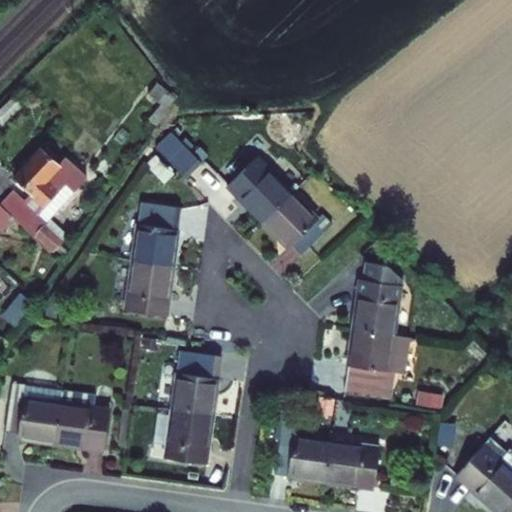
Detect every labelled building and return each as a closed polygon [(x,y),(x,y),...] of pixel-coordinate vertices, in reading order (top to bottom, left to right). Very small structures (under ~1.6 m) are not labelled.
[(169,94),(153,76),(142,86),(158,104),(169,94)] [(172,130),(156,145),(201,194),(217,179),(172,130)] [(5,182),(4,183),(35,209),(48,196),(35,184),(49,167),(30,150),(19,163),(16,164),(4,178),(5,182)] [(224,186),(259,223),(291,192),(256,155),(224,186)] [(318,220),(291,192),(259,223),(286,251),(290,247),(298,255),(322,231),(314,224),(318,220)] [(0,234),(8,226),(0,218),(0,234)] [(129,269),(170,274),(174,239),(176,224),(171,223),(141,219),(136,218),(134,233),(129,269)] [(378,251),(397,231),(386,219),(367,239),(378,251)] [(44,255),(54,243),(34,227),(25,238),(44,255)] [(170,274),(129,269),(122,322),(164,327),(170,274)] [(359,340),(403,345),(409,296),(364,291),(359,340)] [(403,345),(359,340),(351,405),(395,410),(399,381),(414,382),(418,347),(403,345)] [(178,352),(177,369),(219,371),(220,354),(178,352)] [(341,386),(341,371),(310,371),(310,386),(341,386)] [(171,385),(167,420),(211,426),(215,390),(209,390),(211,377),(177,373),(176,385),(171,385)] [(11,383),(5,431),(18,433),(18,437),(54,442),(61,390),(11,383)] [(54,442),(104,449),(109,410),(93,408),(95,395),(61,390),(54,442)] [(205,478),(211,426),(167,420),(162,473),(205,478)] [(282,487),(318,492),(324,451),(287,446),(289,434),(275,432),(268,480),(282,482),(282,487)] [(501,511),(511,500),(511,465),(485,442),(453,480),(489,511),(501,511)] [(375,459),(324,451),(318,492),(368,499),(375,459)] [(511,511),(511,500),(501,511),(511,511)]
